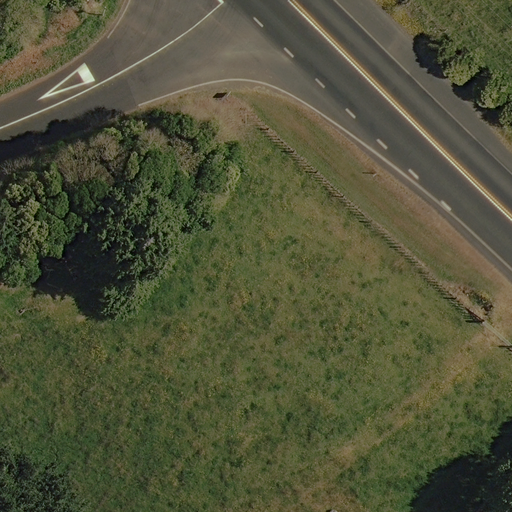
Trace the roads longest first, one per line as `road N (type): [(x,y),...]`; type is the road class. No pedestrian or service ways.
road 1 (primary): [(511,223),(440,162),(286,0)]
road 2 (unclassified): [(224,0),(126,68),(0,126)]
